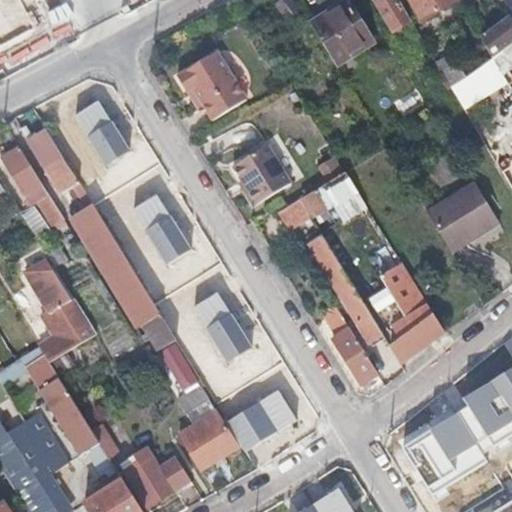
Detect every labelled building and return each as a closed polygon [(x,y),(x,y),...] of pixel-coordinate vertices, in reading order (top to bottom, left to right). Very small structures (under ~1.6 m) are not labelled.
[(20,0),(19,0),(0,9),(0,68),(44,48),(20,0)] [(372,43),(358,20),(345,0),(338,0),(325,9),(328,14),(309,25),(335,66),(372,43)] [(397,0),(373,0),(392,32),(410,21),(397,0)] [(409,0),(421,19),(438,8),(452,0),(409,0)] [(497,46),(502,54),(511,46),(511,21),(508,18),(480,38),(488,52),(497,46)] [(511,46),(502,54),(511,65),(511,46)] [(246,101),(216,53),(176,77),(186,93),(194,88),(214,121),(246,101)] [(402,115),(422,106),(415,91),(395,100),(402,115)] [(100,102),(76,118),(107,167),(132,152),(100,102)] [(34,122),(20,131),(27,142),(34,138),(40,134),(37,128),(34,122)] [(40,134),(34,138),(27,142),(59,195),(66,190),(72,200),(85,191),(43,125),(37,128),(40,134)] [(265,144),(233,165),(257,204),(291,183),(265,144)] [(18,145),(9,151),(0,155),(0,156),(24,195),(30,191),(52,227),(63,219),(18,145)] [(299,200),(308,214),(311,219),(356,191),(345,172),(299,200)] [(498,222),(486,202),(474,182),(426,212),(450,252),(498,222)] [(159,194),(135,209),(166,259),(191,244),(159,194)] [(286,228),(308,214),(299,200),(277,213),(286,228)] [(92,203),(82,210),(73,216),(141,326),(143,325),(154,343),(144,350),(148,358),(176,341),(92,203)] [(36,238),(50,230),(36,205),(23,213),(36,238)] [(60,243),(73,235),(63,219),(52,227),(51,227),(60,243)] [(307,245),(328,279),(348,313),(350,312),(371,346),(385,337),(322,236),(307,245)] [(366,257),(381,281),(396,305),(407,298),(419,318),(395,334),(398,339),(390,345),(401,363),(444,332),(389,243),(366,257)] [(53,274),(46,278),(39,283),(67,327),(71,324),(78,336),(92,327),(82,312),(78,314),(53,274)] [(217,294),(193,309),(225,359),(249,344),(217,294)] [(407,298),(396,305),(382,314),(395,334),(419,318),(407,298)] [(322,314),(329,325),(336,337),(332,340),(360,386),(378,375),(335,306),(322,314)] [(183,390),(190,386),(198,381),(176,346),(162,355),(183,390)] [(49,364),(56,375),(74,364),(67,354),(49,364)] [(27,366),(41,388),(58,378),(56,375),(49,364),(44,356),(27,366)] [(109,471),(113,478),(119,475),(109,459),(89,427),(58,378),(41,388),(40,389),(80,453),(76,456),(86,470),(88,469),(99,478),(109,471)] [(178,401),(194,427),(217,412),(201,387),(178,401)] [(279,390),(226,423),(245,453),(298,421),(279,390)] [(202,471),(220,459),(238,447),(217,412),(194,427),(180,435),(202,471)] [(71,511),(68,506),(65,501),(67,486),(57,470),(69,463),(38,413),(0,436),(0,469),(27,511),(71,511)] [(98,421),(89,427),(109,459),(118,454),(98,421)] [(119,465),(124,474),(147,510),(190,482),(175,459),(159,469),(145,448),(119,465)] [(141,511),(119,475),(113,478),(117,484),(85,504),(89,511),(141,511)] [(352,511),(338,490),(301,511),(352,511)]
